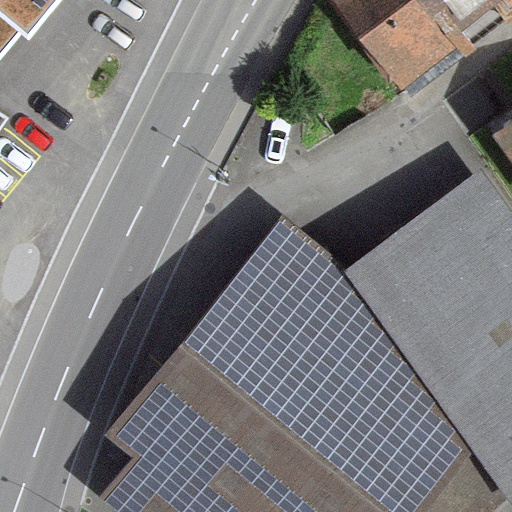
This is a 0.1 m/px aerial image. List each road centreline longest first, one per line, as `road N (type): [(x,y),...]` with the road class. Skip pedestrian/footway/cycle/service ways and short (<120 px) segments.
road 1 (residential): [(511,26),(213,235),(139,210)]
road 2 (primary): [(12,511),(139,210)]
road 3 (primary): [(139,210),(249,0)]
